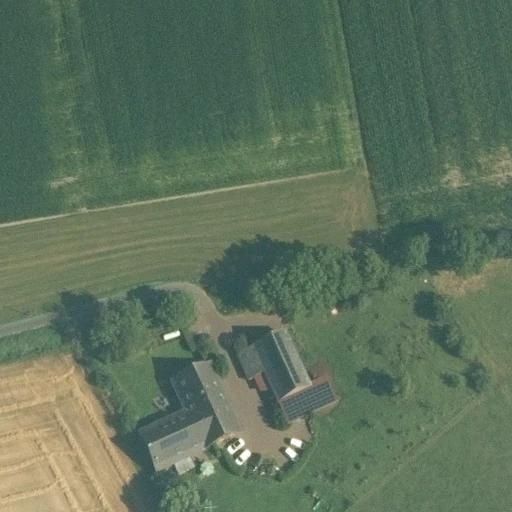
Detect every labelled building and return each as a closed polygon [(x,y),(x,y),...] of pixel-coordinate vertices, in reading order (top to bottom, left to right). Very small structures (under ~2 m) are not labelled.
[(265,376),(278,406),(311,391),(286,336),(253,350),(265,376)] [(250,383),(265,376),(253,350),(238,357),(250,383)] [(174,386),(186,413),(221,397),(209,370),(174,386)] [(327,384),(311,391),(278,406),(286,424),(336,402),(327,384)] [(188,416),(204,451),(238,436),(221,397),(186,413),(188,416)] [(204,451),(188,416),(141,438),(157,472),(172,465),(189,458),(204,451)] [(189,458),(172,465),(178,478),(195,470),(189,458)]
